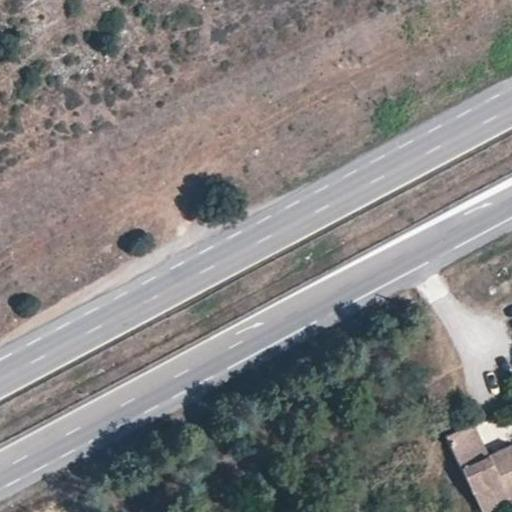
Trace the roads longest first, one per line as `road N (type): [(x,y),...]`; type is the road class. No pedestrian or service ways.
road 1 (primary): [(511,103),(0,374)]
road 2 (primary): [(0,469),(511,200)]
